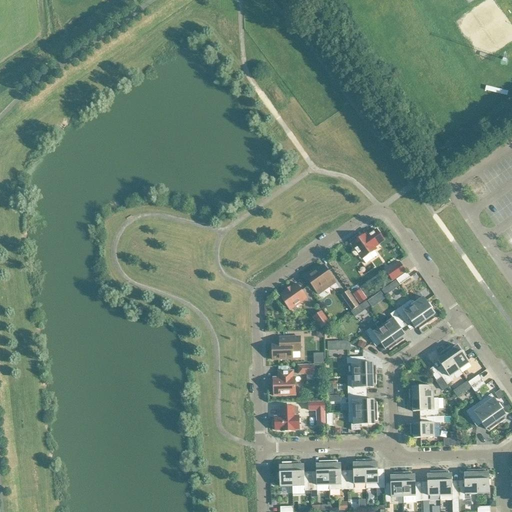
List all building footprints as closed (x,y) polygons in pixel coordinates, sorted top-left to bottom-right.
[(502,171),(499,173),(504,183),(508,181),(502,171)] [(358,255),(361,260),(377,249),(375,247),(384,241),(376,230),(367,236),(366,234),(351,245),(354,250),(353,251),(353,253),(354,255),(356,256),(358,255)] [(406,272),(399,262),(386,271),(393,281),(406,272)] [(316,291),(333,280),(323,266),(314,272),(313,271),(306,276),(316,291)] [(396,280),(400,285),(410,278),(407,273),(396,280)] [(290,311),(307,299),(297,284),(291,288),(291,287),(284,291),(285,292),(279,296),(282,301),(280,302),(284,308),(287,307),(290,311)] [(341,296),(351,311),(359,306),(348,291),(341,296)] [(387,303),(389,293),(381,291),(378,301),(387,303)] [(362,292),(355,297),(360,303),(366,299),(362,292)] [(410,301),(427,324),(435,319),(433,316),(435,315),(423,298),(413,305),(411,301),(410,301)] [(420,330),(427,324),(410,301),(395,311),(403,322),(408,318),(415,329),(416,328),(418,327),(420,330)] [(312,317),(320,329),(330,322),(321,311),(312,317)] [(398,325),(403,322),(395,311),(390,315),(393,319),(383,326),(397,345),(405,340),(403,337),(404,336),(405,336),(398,325)] [(383,326),(381,322),(365,333),(372,343),(377,339),(385,350),(387,348),(389,351),(397,345),(383,326)] [(280,338),(280,344),(272,344),(273,360),(292,360),(292,352),(300,351),(300,337),(280,338)] [(445,351),(459,370),(469,363),(457,346),(457,347),(455,348),(453,345),(445,351)] [(449,377),(459,370),(445,351),(438,356),(440,359),(438,360),(437,360),(445,371),(440,375),(447,385),(452,381),(449,377)] [(347,364),(347,377),(376,375),(376,366),(373,366),(373,364),(373,363),(360,364),(359,358),(347,358),(347,364)] [(298,366),(299,374),(314,374),(313,366),(298,366)] [(447,385),(440,375),(434,367),(429,370),(436,381),(441,377),(447,385)] [(273,378),(273,384),(274,396),(295,396),(295,378),(293,378),(293,372),(278,372),(279,378),(273,378)] [(348,395),(361,395),(360,388),(374,388),(374,387),(373,387),(373,385),(377,385),(376,375),(347,377),(348,395)] [(472,388),(482,381),(478,375),(468,383),(472,388)] [(482,381),(472,388),(475,393),(486,386),(482,381)] [(409,400),(433,399),(433,386),(412,387),(412,388),(412,390),(409,390),(409,400)] [(458,390),(453,393),(457,398),(462,395),(458,390)] [(481,402),(498,425),(505,420),(503,417),(505,416),(506,416),(491,394),(481,402)] [(354,413),(378,412),(377,403),(374,403),(374,401),(374,400),(361,401),(361,395),(348,395),(349,413),(354,413)] [(426,417),(439,417),(439,415),(438,399),(433,399),(409,400),(410,409),(413,409),(413,411),(413,412),(426,411),(426,417)] [(490,431),(498,425),(481,402),(466,412),(473,422),(478,419),(486,430),(486,429),(488,428),(490,431)] [(325,425),(324,403),(309,403),(309,411),(316,411),(317,425),(325,425)] [(294,407),(280,408),(281,417),(275,417),(275,421),(274,421),(273,421),(273,427),(274,428),(275,427),(275,431),(281,431),(281,432),(295,431),(295,430),(299,430),(299,416),(298,417),(298,407),(294,408),(294,407)] [(378,412),(354,413),(354,420),(350,420),(350,426),(375,425),(375,422),(378,422),(378,412)] [(445,423),(445,417),(439,417),(426,418),(426,423),(410,424),(410,435),(413,435),(413,439),(440,438),(439,423),(445,423)] [(354,485),(366,484),(365,460),(356,461),(356,464),(354,464),(353,464),(353,477),(347,477),(348,490),(354,490),(354,485)] [(384,489),(385,490),(384,476),(378,476),(378,463),(377,463),(374,463),(374,460),(365,460),(366,484),(366,489),(384,489)] [(348,490),(347,477),(341,477),(341,464),(340,464),(340,465),(338,465),(338,461),(328,462),(329,486),(329,490),(348,490)] [(317,486),(329,486),(328,462),(319,462),(319,465),(317,465),(316,465),(316,478),(310,478),(311,491),(317,491),(317,486)] [(280,487),(292,487),(291,463),(282,463),(282,466),(280,467),(280,466),(279,466),(280,487)] [(311,491),(310,478),(304,479),(304,465),(303,466),(301,466),(301,463),(291,463),(292,487),(304,486),(304,491),(311,491)] [(476,471),(477,494),(489,494),(489,473),(488,473),(486,474),(485,470),(476,471)] [(448,471),(439,472),(440,496),(440,501),(452,500),(452,511),(458,511),(458,487),(452,488),(452,475),(449,475),(448,471)] [(465,495),(477,494),(476,471),(467,471),(467,474),(465,474),(464,474),(464,487),(458,487),(459,500),(465,500),(465,495)] [(428,496),(440,496),(439,472),(430,472),(430,475),(428,475),(427,475),(427,488),(421,489),(422,501),(428,501),(428,496)] [(391,498),(403,497),(402,473),(393,473),(393,477),(391,477),(390,477),(391,490),(385,490),(384,489),(385,503),(391,503),(391,498)] [(422,501),(421,489),(415,489),(415,476),(414,476),(412,476),(412,473),(402,473),(403,497),(415,497),(416,502),(422,501)]
